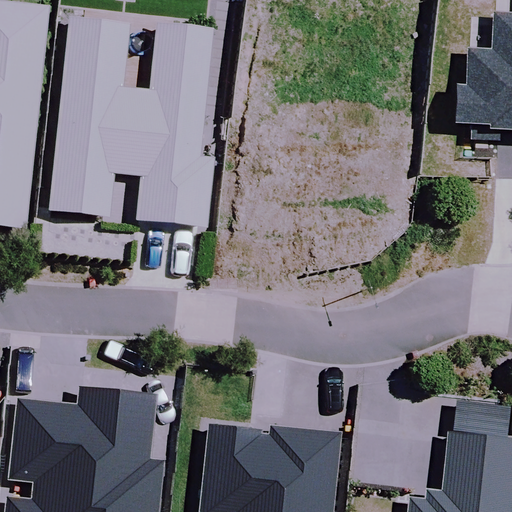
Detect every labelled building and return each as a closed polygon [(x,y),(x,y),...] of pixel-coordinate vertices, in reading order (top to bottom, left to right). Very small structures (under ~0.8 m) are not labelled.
[(0,231),(22,233),(46,10),(0,4),(0,231)] [(453,92),(451,129),(487,131),(486,134),(511,135),(511,18),(492,17),(490,57),(467,55),(464,93),(453,92)] [(134,222),(205,230),(212,164),(196,162),(209,39),(154,33),(148,95),(118,92),(125,30),(67,24),(46,213),(107,219),(111,177),(139,179),(134,222)] [(76,411),(15,404),(7,483),(32,486),(30,506),(5,503),(3,511),(154,511),(159,466),(146,465),(152,399),(78,392),(76,411)] [(265,431),(202,425),(192,511),(324,511),(333,432),(266,425),(265,431)] [(501,511),(509,438),(442,431),(434,501),(404,498),(402,511),(501,511)]
